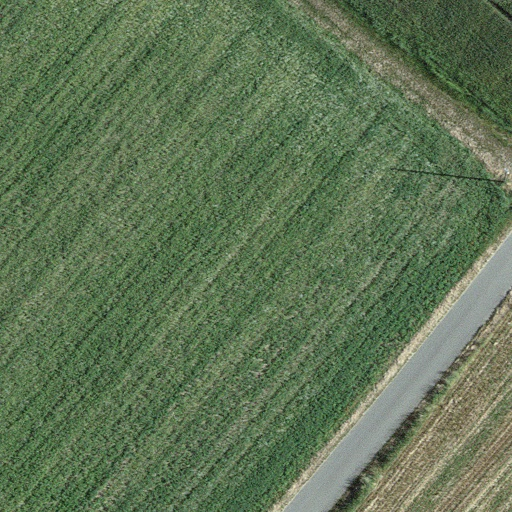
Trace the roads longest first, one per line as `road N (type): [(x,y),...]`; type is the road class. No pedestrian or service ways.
road 1 (unclassified): [(298,511),(511,245)]
road 2 (track): [(323,0),(511,154)]
